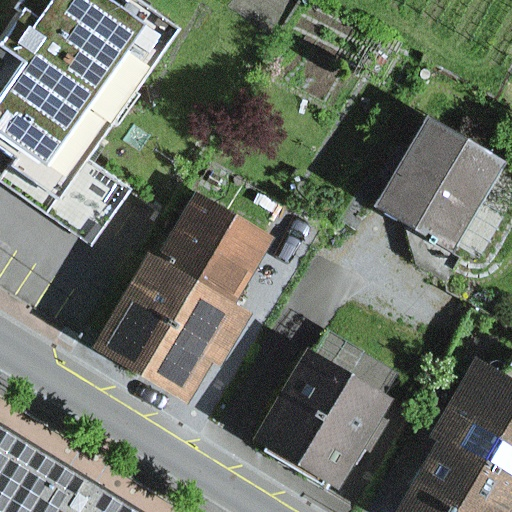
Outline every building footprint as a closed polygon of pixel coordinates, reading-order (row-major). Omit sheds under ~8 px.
[(190,23),(158,0),(40,0),(0,56),(0,137),(71,188),(190,23)] [(497,158),(414,116),(365,211),(448,253),(497,158)] [(263,232),(181,182),(84,342),(182,402),(238,310),(221,300),(263,232)] [(383,394),(295,345),(240,442),(328,491),(383,394)] [(505,511),(511,501),(511,386),(470,363),(387,511),(505,511)] [(0,511),(164,511),(0,404),(0,511)]
